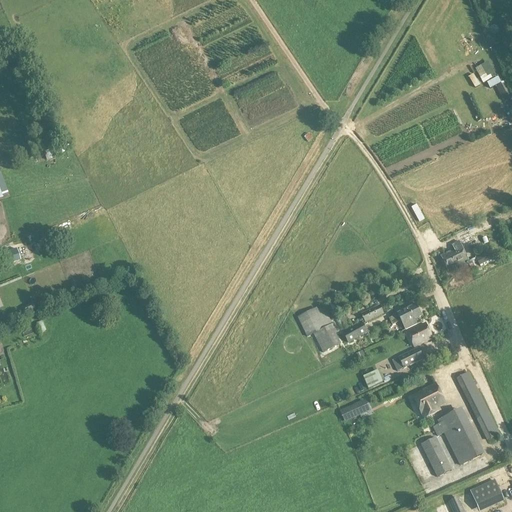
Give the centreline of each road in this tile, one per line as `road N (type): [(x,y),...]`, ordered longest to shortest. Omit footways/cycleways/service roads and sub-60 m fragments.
road 1 (residential): [(511,453),(389,184),(251,0)]
road 2 (track): [(346,129),(117,511)]
